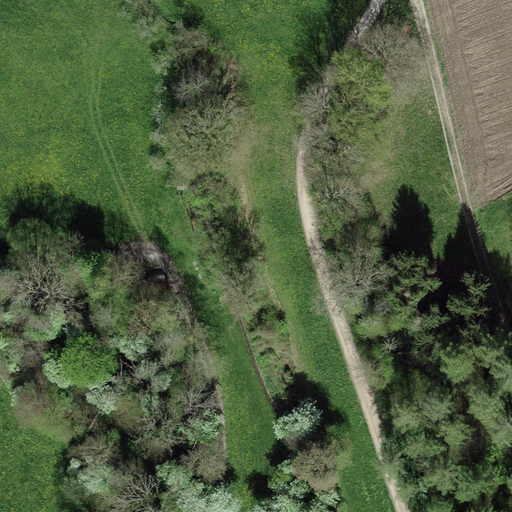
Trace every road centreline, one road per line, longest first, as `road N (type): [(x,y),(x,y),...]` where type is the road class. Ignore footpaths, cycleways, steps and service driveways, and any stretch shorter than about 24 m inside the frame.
road 1 (track): [(405,511),(314,231),(303,164),(320,100),(379,0)]
road 2 (track): [(511,351),(482,291),(418,0)]
